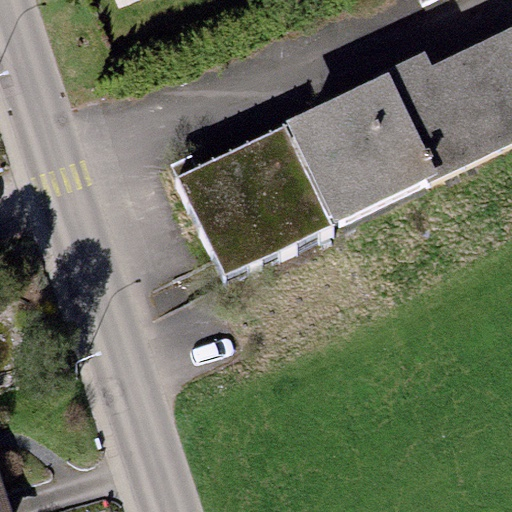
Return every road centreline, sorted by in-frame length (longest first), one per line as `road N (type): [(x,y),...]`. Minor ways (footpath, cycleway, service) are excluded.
road 1 (residential): [(58,179),(463,0)]
road 2 (secondary): [(169,511),(58,179)]
road 3 (secondary): [(58,179),(0,0)]
